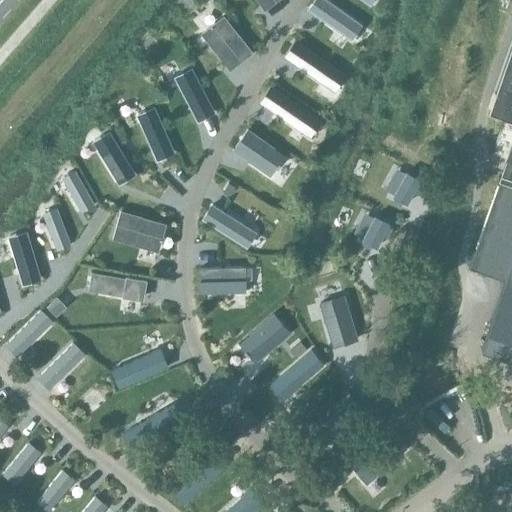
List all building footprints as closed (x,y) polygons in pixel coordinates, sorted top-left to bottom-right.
[(256,0),(265,10),(278,0),(256,0)] [(321,0),(313,0),(308,8),(351,37),(359,26),(321,0)] [(224,16),(201,33),(230,70),(253,53),(224,16)] [(294,41),(284,56),(334,90),(343,76),(294,41)] [(511,45),(494,95),(511,101),(511,119),(504,117),(491,153),(506,158),(498,181),(499,181),(469,268),(487,274),(482,287),(500,294),(481,349),(511,359),(511,45)] [(192,69),(174,77),(198,122),(215,113),(192,69)] [(270,86),(259,101),(309,136),(319,121),(270,86)] [(437,119),(455,115),(451,97),(433,102),(437,119)] [(154,107),(137,115),(157,161),(175,154),(154,107)] [(246,130),(234,149),(270,174),(283,155),(246,130)] [(110,131),(93,142),(119,184),(136,175),(110,131)] [(75,171),(62,178),(81,212),(95,205),(75,171)] [(391,196),(394,197),(392,200),(401,205),(402,202),(407,205),(414,192),(417,194),(423,184),(420,182),(421,180),(406,171),(405,173),(392,195),(391,196)] [(212,205),(203,218),(249,248),(258,233),(212,205)] [(57,208),(42,213),(57,250),(71,245),(57,208)] [(412,226),(446,240),(453,223),(419,209),(412,226)] [(166,223),(120,211),(113,239),(158,251),(166,223)] [(390,223),(375,215),(374,217),(362,239),(361,240),(363,241),(362,244),(371,249),(372,246),(377,248),(383,236),(387,238),(393,227),(389,225),(390,223)] [(27,232),(8,237),(22,285),(41,280),(27,232)] [(430,287),(436,272),(412,263),(406,278),(430,287)] [(247,267),(199,268),(200,293),(247,292),(247,267)] [(92,273),(89,290),(142,300),(145,282),(92,273)] [(403,320),(419,324),(426,298),(409,294),(403,320)] [(320,304),(333,346),(357,338),(345,297),(320,304)] [(42,310),(6,345),(17,356),(54,321),(42,310)] [(271,315),(239,344),(256,362),(289,334),(271,315)] [(74,342),(38,378),(49,390),(85,354),(74,342)] [(161,350),(112,371),(119,388),(168,368),(161,350)] [(309,350),(268,385),(282,401),(291,394),(290,393),(323,365),(309,350)] [(456,390),(419,412),(447,459),(484,437),(456,390)] [(349,396),(308,431),(322,448),(331,440),(329,439),(362,411),(349,396)] [(174,404),(121,433),(133,453),(184,423),(174,404)] [(0,419),(0,435),(8,426),(0,419)] [(393,434),(352,469),(365,485),(375,478),(373,476),(406,449),(393,434)] [(29,442),(3,474),(15,484),(40,452),(29,442)] [(211,455),(171,490),(184,504),(224,469),(211,455)] [(37,502),(49,511),(75,480),(63,470),(37,502)] [(250,491),(226,511),(254,511),(263,505),(250,491)] [(96,497),(83,511),(102,511),(107,506),(96,497)]
